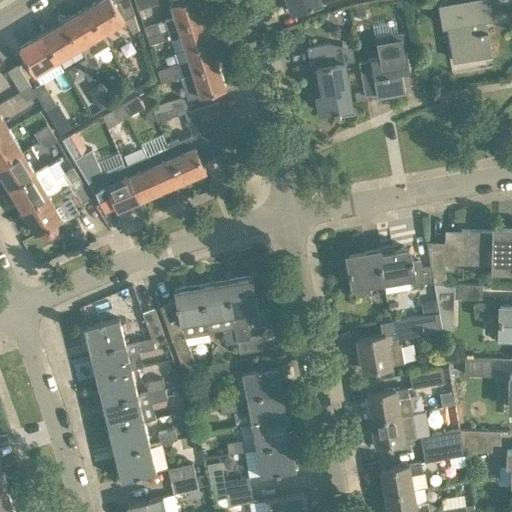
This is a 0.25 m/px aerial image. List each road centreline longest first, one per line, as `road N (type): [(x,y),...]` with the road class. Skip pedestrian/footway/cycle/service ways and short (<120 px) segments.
road 1 (residential): [(341,511),(289,212)]
road 2 (residential): [(15,308),(289,212)]
road 3 (residential): [(289,212),(511,177)]
road 4 (residential): [(289,212),(231,0)]
road 5 (residential): [(80,511),(58,421),(15,308)]
